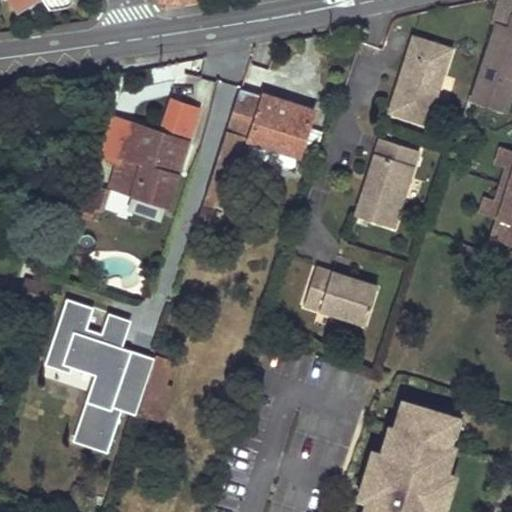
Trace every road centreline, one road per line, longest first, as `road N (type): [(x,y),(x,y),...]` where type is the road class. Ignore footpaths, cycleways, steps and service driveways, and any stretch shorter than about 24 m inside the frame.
road 1 (secondary): [(137,38),(362,0)]
road 2 (secondary): [(0,57),(137,38)]
